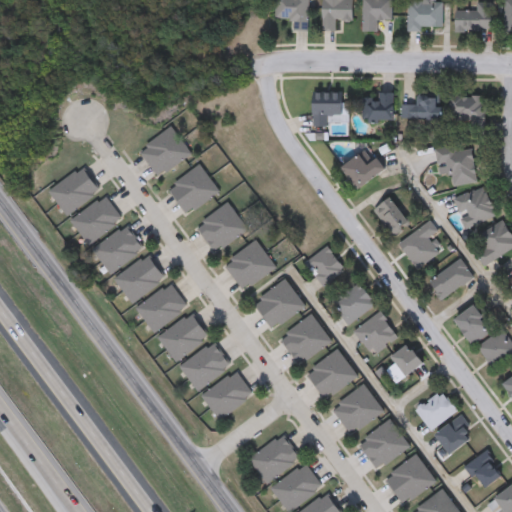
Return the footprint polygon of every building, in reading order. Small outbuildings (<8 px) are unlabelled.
[(308,0),(308,31),(296,31),(296,19),(277,19),(277,0),(308,0)] [(352,0),(352,21),(336,21),(336,31),(322,31),(322,0),(352,0)] [(392,0),(392,21),(378,21),(378,33),(363,33),(363,0),(392,0)] [(408,30),(408,1),(442,1),(442,30),(408,30)] [(476,9),(476,3),(493,3),(492,31),(455,30),(455,8),(476,9)] [(314,127),(314,93),(343,93),(342,116),(330,116),(330,127),(314,127)] [(394,95),(394,121),(363,121),(363,95),(394,95)] [(442,120),(403,120),(403,102),(416,102),(416,95),(442,95),(442,120)] [(472,121),(453,121),(453,97),(486,97),(486,134),(472,134),(472,121)] [(159,178),(140,151),(172,128),(192,155),(159,178)] [(454,187),(452,174),(439,176),(436,151),(472,146),(478,183),(454,187)] [(343,168),(360,155),(368,165),(377,158),(386,170),(359,190),(343,168)] [(168,188),(201,166),(220,193),(187,216),(168,188)] [(66,216),(50,190),(84,168),(101,194),(66,216)] [(498,214),(469,231),(453,204),(482,187),(498,214)] [(71,221),(106,196),(124,221),(89,246),(71,221)] [(374,211),(390,198),(411,224),(395,237),(374,211)] [(196,227),(228,203),(248,230),(216,254),(196,227)] [(511,253),(494,263),(480,237),(511,218),(511,253)] [(400,244),(430,221),(438,232),(429,239),(440,253),(418,270),(400,244)] [(145,251),(110,275),(93,250),(127,226),(145,251)] [(224,264),(258,241),(276,269),(243,291),(224,264)] [(324,287),(306,264),(327,247),(346,270),(324,287)] [(166,280),(133,304),(115,279),(148,255),(166,280)] [(429,284),(461,260),(474,278),(442,302),(429,284)] [(305,309),(272,330),(254,301),(287,280),(305,309)] [(189,308),(156,334),(137,310),(170,283),(189,308)] [(376,305),(351,325),(334,305),(359,284),(376,305)] [(474,346),(455,320),(474,306),(493,332),(474,346)] [(399,339),(372,357),(355,331),(382,313),(399,339)] [(175,362),(159,336),(194,315),(209,342),(175,362)] [(332,343),(300,366),(280,338),(313,315),(332,343)] [(511,361),(495,373),(478,348),(505,330),(511,339),(511,361)] [(232,368),(199,392),(180,368),(214,343),(232,368)] [(392,359),(409,345),(424,363),(398,385),(390,375),(400,367),(392,359)] [(358,378),(325,401),(306,373),(339,350),(358,378)] [(219,421),(202,396),(237,373),(254,398),(219,421)] [(384,414),(350,436),(332,408),(366,386),(384,414)] [(430,431),(416,409),(444,392),(458,413),(430,431)] [(436,435),(461,417),(476,437),(451,455),(436,435)] [(410,448),(378,471),(358,444),(391,421),(410,448)] [(268,485),(250,460),(283,436),(301,461),(268,485)] [(468,466),(487,453),(504,477),(485,491),(468,466)] [(437,481),(406,506),(385,481),(415,455),(437,481)] [(324,489),(292,511),(288,511),(272,489),(305,464),(324,489)] [(511,511),(493,511),(489,505),(511,488),(511,511)] [(413,511),(443,490),(458,511),(413,511)] [(301,511),(327,494),(339,511),(301,511)]
